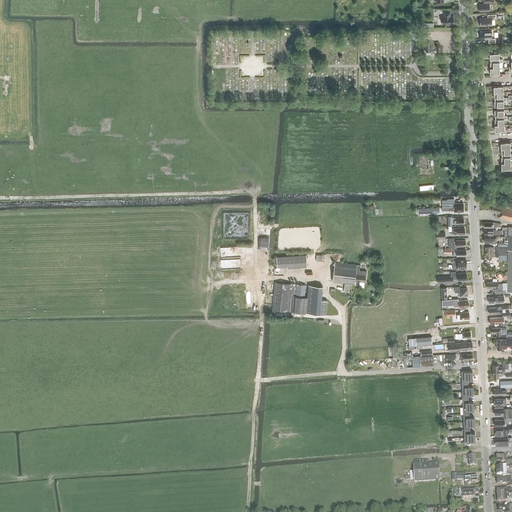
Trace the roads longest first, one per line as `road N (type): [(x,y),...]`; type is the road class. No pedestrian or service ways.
road 1 (tertiary): [(489,511),(470,138)]
road 2 (track): [(247,511),(261,312),(254,193)]
